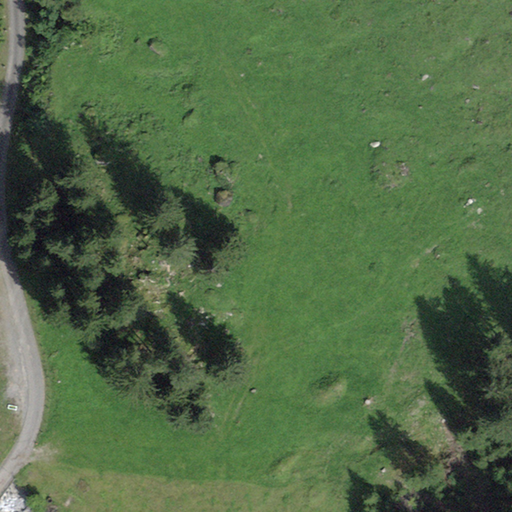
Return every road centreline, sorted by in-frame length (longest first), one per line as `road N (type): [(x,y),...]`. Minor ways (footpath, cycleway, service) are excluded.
road 1 (unclassified): [(0,233),(31,369),(25,444),(0,481)]
road 2 (unclassified): [(15,0),(0,157)]
